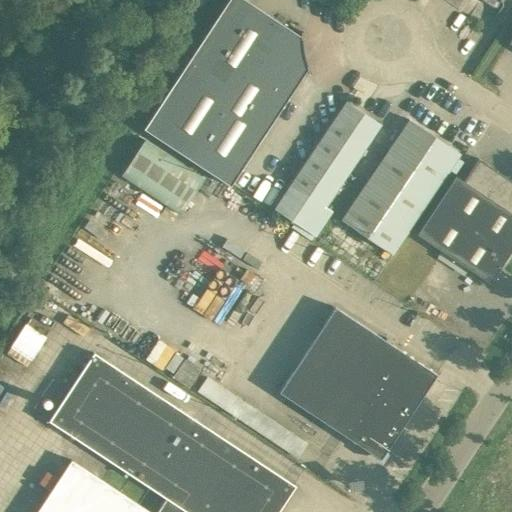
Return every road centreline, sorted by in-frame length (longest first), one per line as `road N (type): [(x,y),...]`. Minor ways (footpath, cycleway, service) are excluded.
road 1 (unclassified): [(422,511),(511,376)]
road 2 (unclassified): [(511,123),(385,38)]
